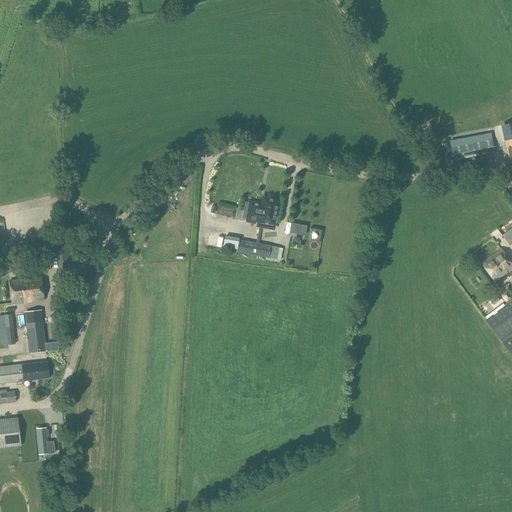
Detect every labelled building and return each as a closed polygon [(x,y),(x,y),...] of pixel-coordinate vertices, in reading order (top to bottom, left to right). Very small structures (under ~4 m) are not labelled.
[(453,160),(493,152),(491,141),(451,149),(453,160)] [(260,198),(259,206),(248,204),(245,220),(256,222),(272,224),(276,201),(260,198)] [(510,246),(511,244),(511,228),(502,236),(510,246)] [(39,240),(19,242),(19,244),(17,244),(18,250),(20,250),(20,253),(40,251),(39,240)] [(239,241),(237,252),(277,260),(279,248),(239,241)] [(71,242),(55,245),(59,269),(74,267),(71,242)] [(235,256),(237,249),(224,245),(222,253),(235,256)] [(482,264),(494,281),(511,267),(511,264),(500,250),(482,264)] [(12,305),(43,301),(40,277),(9,281),(12,305)] [(511,303),(486,322),(511,357),(511,356),(511,303)] [(29,354),(46,351),(42,311),(24,312),(29,354)] [(12,314),(5,315),(6,329),(8,345),(15,344),(12,314)] [(0,384),(48,379),(46,363),(0,367),(0,384)] [(14,392),(0,393),(0,390),(0,404),(16,403),(14,392)] [(0,449),(21,447),(17,419),(0,420),(0,449)] [(46,429),(36,429),(39,454),(54,453),(53,444),(47,445),(47,437),(48,437),(47,430),(46,430),(46,429)]
